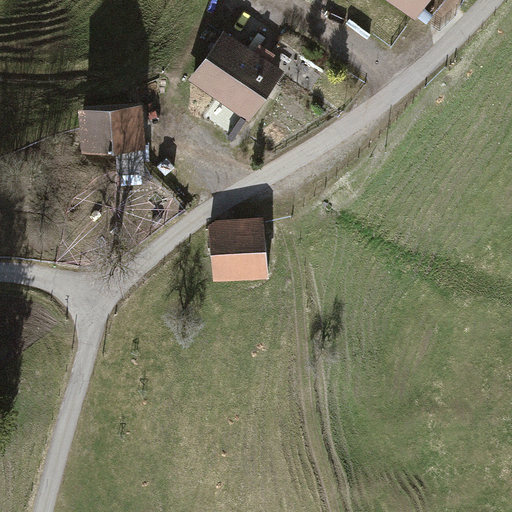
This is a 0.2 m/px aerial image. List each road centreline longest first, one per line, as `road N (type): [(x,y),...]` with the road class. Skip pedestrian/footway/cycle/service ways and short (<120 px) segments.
road 1 (unclassified): [(500,0),(401,98),(209,214),(99,298)]
road 2 (track): [(99,298),(47,511)]
